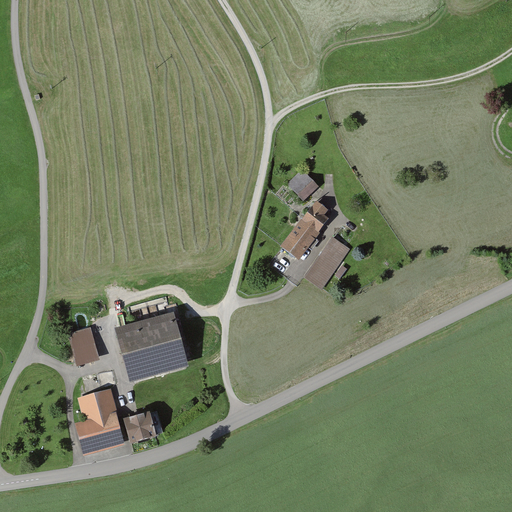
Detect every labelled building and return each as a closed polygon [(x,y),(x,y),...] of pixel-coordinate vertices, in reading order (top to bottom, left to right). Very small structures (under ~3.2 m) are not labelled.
[(318,188),(304,172),(289,185),(304,201),(318,188)] [(329,212),(318,205),(287,246),(301,257),(330,220),(326,217),(329,212)] [(349,249),(335,239),(308,278),(322,288),(349,249)] [(190,366),(176,316),(121,331),(134,381),(190,366)] [(99,359),(90,329),(70,335),(80,365),(99,359)] [(125,445),(111,393),(80,401),(86,424),(80,426),(87,455),(125,445)] [(158,437),(152,415),(127,422),(134,444),(158,437)]
